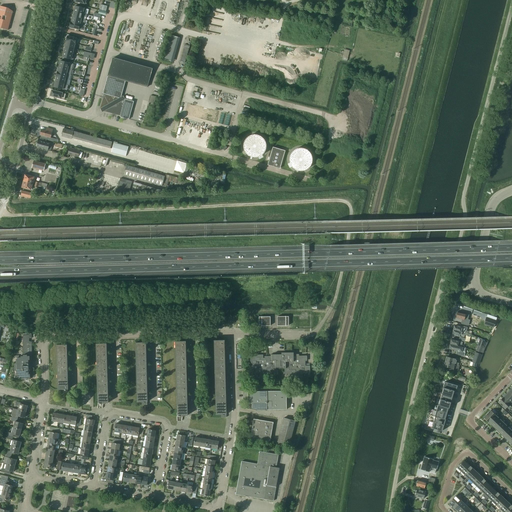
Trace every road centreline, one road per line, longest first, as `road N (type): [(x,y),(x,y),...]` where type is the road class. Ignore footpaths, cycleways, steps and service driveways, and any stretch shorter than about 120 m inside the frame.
road 1 (unclassified): [(390,511),(511,5)]
road 2 (motorway): [(0,272),(511,258)]
road 3 (motorway): [(511,248),(0,260)]
road 4 (track): [(21,214),(333,200)]
road 5 (residential): [(155,498),(166,426),(146,417),(106,416),(93,487)]
road 6 (residential): [(218,509),(234,420),(232,333)]
road 7 (unclassified): [(511,303),(480,293),(473,282),(490,209),(511,191)]
road 8 (residential): [(446,511),(441,502),(451,466),(466,452),(511,493)]
